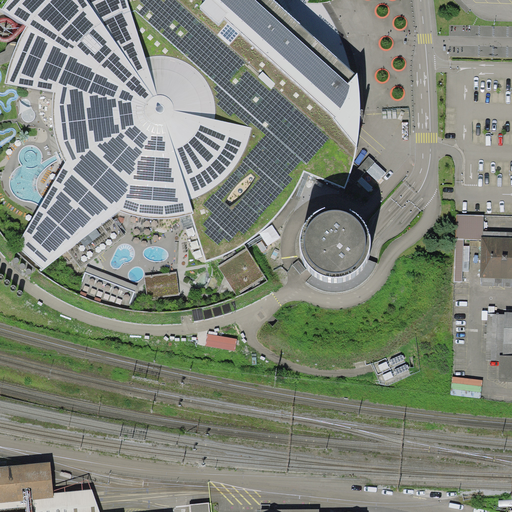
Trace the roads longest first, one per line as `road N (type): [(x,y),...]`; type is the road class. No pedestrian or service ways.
road 1 (unclassified): [(0,439),(449,511)]
road 2 (unknown): [(221,117),(325,200),(332,170),(326,152),(160,0)]
